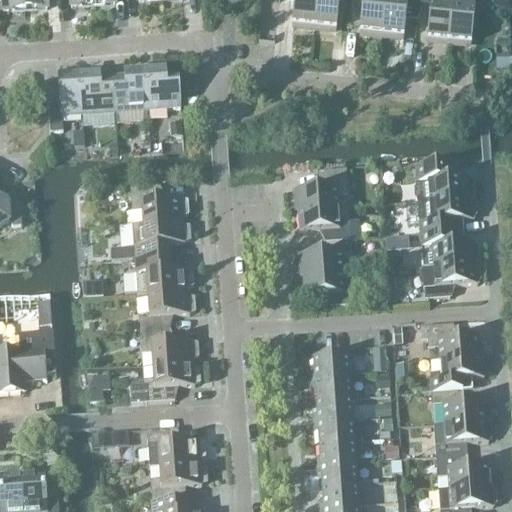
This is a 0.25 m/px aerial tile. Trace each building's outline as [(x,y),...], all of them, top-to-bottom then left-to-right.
[(0,0),(0,2),(2,2),(3,14),(25,12),(24,0),(0,0)] [(24,0),(25,12),(47,11),(46,0),(24,0)] [(70,0),(70,1),(71,9),(93,8),(92,0),(70,0)] [(292,26),(314,29),(316,0),(277,0),(277,4),(294,5),(292,26)] [(316,0),(314,29),(336,31),(339,0),(316,0)] [(382,36),(385,0),(351,0),(351,2),(363,3),(360,34),(382,36)] [(399,0),(385,0),(382,36),(403,38),(406,17),(411,18),(413,1),(399,0)] [(419,0),(419,2),(431,4),(427,41),(449,43),(453,6),(453,0),(419,0)] [(453,0),(453,6),(449,43),(471,45),(475,8),(473,8),(473,0),(453,0)] [(498,0),(487,0),(486,10),(498,11),(498,0)] [(166,73),(145,74),(147,113),(180,111),(178,81),(166,82),(166,73)] [(124,83),(112,84),(114,115),(147,113),(145,74),(124,76),(124,83)] [(100,84),(100,77),(79,79),(82,118),(114,115),(112,84),(100,84)] [(82,118),(79,79),(58,80),(60,106),(47,107),(49,135),(62,134),(61,119),(82,118)] [(84,149),(92,148),(91,137),(83,138),(84,149)] [(83,138),(74,139),(75,150),(84,149),(83,138)] [(469,181),(459,182),(449,182),(448,167),(415,169),(416,189),(415,192),(415,200),(418,202),(417,203),(418,206),(471,202),(471,200),(474,198),(473,185),(470,184),(469,181)] [(337,210),(337,199),(348,198),(346,173),(320,175),(321,191),(294,193),(294,196),(297,196),(298,213),(337,210)] [(142,213),(143,226),(183,224),(183,219),(188,217),(187,203),(181,202),(181,201),(161,202),(160,189),(130,191),(131,214),(142,213)] [(8,206),(0,201),(0,230),(9,225),(12,230),(21,229),(20,205),(8,206)] [(418,206),(420,238),(452,236),(452,224),(472,223),(472,220),(475,218),(474,206),(471,204),(471,202),(418,206)] [(384,224),(417,225),(417,206),(384,205),(384,224)] [(300,235),(324,233),(325,244),(351,243),(349,223),(338,224),(337,210),(298,213),(295,213),(295,215),(298,214),(300,235)] [(183,228),(183,224),(143,226),(132,227),(135,263),(169,260),(168,247),(184,246),(184,245),(190,243),(189,229),(183,228)] [(432,257),(433,270),(475,267),(475,264),(478,262),(478,250),(474,248),(474,246),(453,247),(452,236),(420,238),(421,249),(421,258),(432,257)] [(301,261),(303,278),(342,275),(341,263),(352,262),(352,254),(298,258),(298,261),(301,261)] [(169,260),(135,263),(137,298),(147,298),(188,295),(187,291),(193,289),(192,275),(186,273),(186,272),(170,273),(169,260)] [(475,267),(433,270),(422,271),(422,273),(421,277),(421,285),(424,288),(424,302),(450,301),(450,289),(477,287),(477,285),(480,283),(479,270),(476,269),(475,267)] [(304,299),(329,298),(330,309),(355,307),(354,288),(343,288),(342,275),(303,278),(300,278),(300,279),(303,279),(304,299)] [(102,285),(83,286),(84,301),(103,300),(102,285)] [(139,321),(140,334),(170,332),(169,319),(189,318),(189,316),(195,314),(194,300),(188,299),(188,295),(147,298),(149,320),(139,321)] [(439,350),(439,363),(482,360),(482,359),(479,359),(477,339),(453,341),(452,328),(420,330),(421,344),(427,343),(428,351),(439,350)] [(151,356),(152,369),(193,366),(192,362),(198,360),(197,346),(191,345),(191,344),(170,345),(170,332),(140,334),(141,356),(151,356)] [(19,337),(21,355),(0,356),(0,396),(25,395),(24,384),(45,382),(45,376),(55,375),(52,335),(19,337)] [(310,375),(310,383),(350,380),(348,358),(313,360),(314,375),(310,375)] [(461,382),(471,382),(483,381),(483,378),(480,378),(479,361),(482,360),(439,363),(440,375),(430,376),(431,396),(456,394),(461,394),(461,382)] [(193,370),(193,366),(152,369),(153,382),(135,383),(130,389),(131,406),(174,403),(174,390),(194,389),(194,388),(200,385),(199,372),(193,370)] [(315,390),(316,404),(351,402),(350,380),(310,383),(311,390),(315,390)] [(432,408),(443,407),(444,428),(486,424),(483,424),(482,404),(457,405),(456,394),(431,396),(432,408)] [(313,418),(313,426),(352,423),(351,402),(316,404),(317,418),(313,418)] [(318,433),(319,447),(354,445),(352,423),(313,426),(314,433),(318,433)] [(444,428),(445,440),(434,441),(436,461),(461,459),(460,447),(488,445),(488,443),(491,441),(490,428),(487,427),(486,424),(444,428)] [(425,431),(402,430),(401,445),(424,446),(425,431)] [(198,443),(182,444),(177,445),(176,431),(146,433),(148,456),(149,469),(159,469),(200,466),(199,462),(205,460),(204,446),(198,444),(198,443)] [(316,461),(316,469),(355,466),(354,445),(319,447),(320,461),(316,461)] [(385,449),(384,462),(400,463),(401,449),(385,449)] [(437,480),(448,479),(449,492),(491,489),(491,488),(488,489),(487,468),(462,470),(461,459),(436,461),(437,480)] [(407,473),(430,474),(431,462),(407,461),(407,473)] [(151,505),(181,503),(180,490),(201,489),(201,487),(207,485),(206,471),(200,470),(200,466),(159,469),(160,482),(150,483),(151,505)] [(321,476),(322,490),(357,488),(355,466),(316,469),(317,477),(321,476)] [(30,476),(21,477),(22,511),(57,511),(57,502),(45,503),(43,473),(30,474),(30,476)] [(22,511),(21,477),(11,477),(11,475),(0,476),(0,511),(22,511)] [(319,504),(319,511),(320,511),(358,509),(357,488),(322,490),(323,504),(319,504)] [(491,489),(449,492),(438,493),(439,511),(464,511),(465,511),(492,510),(492,507),(496,506),(495,492),(491,491),(491,489)] [(186,511),(186,503),(181,503),(151,505),(151,511),(186,511)]
